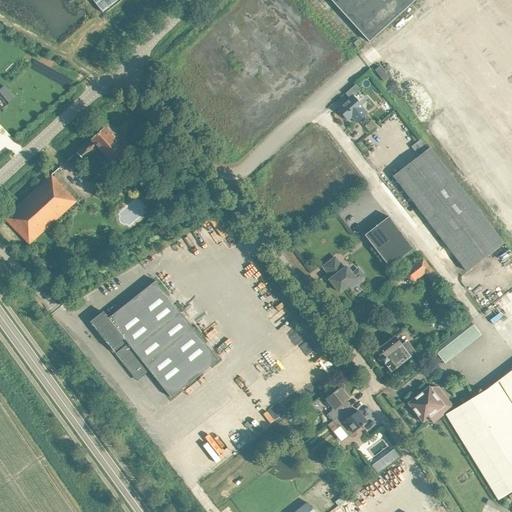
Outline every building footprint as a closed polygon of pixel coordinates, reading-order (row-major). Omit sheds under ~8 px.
[(92,0),(102,12),(117,0),(92,0)] [(330,0),(369,42),(415,0),(330,0)] [(0,59),(0,87),(28,66),(22,59),(19,55),(5,66),(3,63),(0,59)] [(347,121),(362,107),(353,96),(360,90),(355,84),(345,94),(349,98),(337,109),(338,110),(339,109),(343,114),(342,115),(347,121)] [(4,86),(1,88),(9,97),(7,98),(10,102),(15,98),(4,86)] [(391,95),(383,102),(390,111),(399,104),(391,95)] [(374,114),(364,121),(370,129),(380,122),(374,114)] [(124,151),(103,128),(76,153),(84,161),(98,148),(111,162),(124,151)] [(411,146),(413,150),(418,156),(424,152),(428,149),(421,139),(411,146)] [(418,156),(399,171),(473,267),(497,248),(424,152),(418,156)] [(29,245),(77,202),(51,175),(3,218),(29,245)] [(172,199),(180,197),(177,183),(169,185),(172,199)] [(389,267),(413,249),(388,217),(364,235),(389,267)] [(344,269),(335,258),(323,267),(331,278),(329,280),(339,293),(356,280),(346,267),(344,269)] [(428,258),(421,264),(424,268),(431,262),(428,258)] [(412,266),(390,283),(398,293),(420,276),(412,266)] [(505,286),(510,283),(506,276),(502,279),(505,286)] [(218,360),(155,281),(108,318),(103,312),(90,322),(115,354),(117,353),(137,378),(148,369),(170,398),(218,360)] [(276,315),(285,310),(282,304),(273,310),(276,315)] [(445,363),(481,335),(470,321),(434,349),(445,363)] [(316,347),(324,342),(315,330),(307,336),(316,347)] [(401,345),(394,336),(375,351),(376,352),(375,355),(378,359),(382,360),(384,363),(385,363),(391,371),(400,365),(416,352),(407,340),(401,345)] [(319,346),(330,362),(337,358),(326,341),(319,346)] [(511,369),(479,394),(445,414),(498,501),(511,491),(511,369)] [(443,415),(448,411),(454,407),(439,387),(429,387),(408,403),(423,422),(429,417),(433,423),(443,415)] [(348,398),(340,388),(336,391),(336,390),(334,391),(334,392),(326,398),(332,406),(332,410),(327,414),(333,421),(350,407),(345,401),(348,398)] [(237,410),(248,435),(259,430),(245,399),(237,402),(240,409),(237,410)] [(354,414),(350,407),(333,421),(337,427),(339,425),(348,436),(349,437),(350,438),(352,438),(353,437),(355,437),(356,435),(357,434),(356,432),(356,431),(355,430),(361,426),(361,427),(363,425),(363,424),(366,421),(358,411),(354,414)] [(226,433),(233,430),(231,424),(223,428),(226,433)] [(234,436),(241,446),(246,443),(239,433),(234,436)] [(195,469),(202,465),(198,459),(191,463),(195,469)] [(314,511),(307,502),(294,511),(314,511)]
